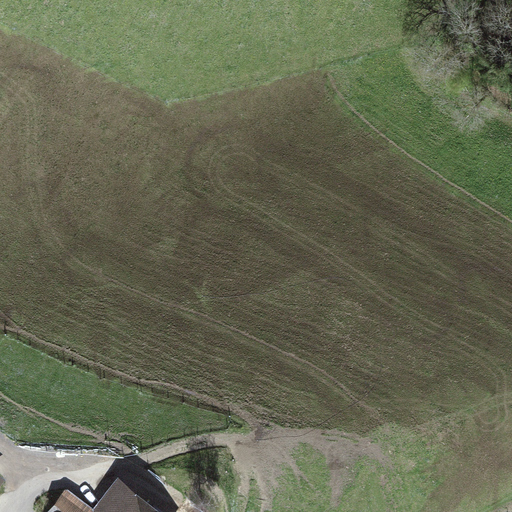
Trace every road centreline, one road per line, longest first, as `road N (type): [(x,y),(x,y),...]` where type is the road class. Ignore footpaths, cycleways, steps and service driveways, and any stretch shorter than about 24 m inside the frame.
road 1 (track): [(286,435),(223,438),(110,468)]
road 2 (track): [(218,511),(201,477),(135,479),(110,468)]
